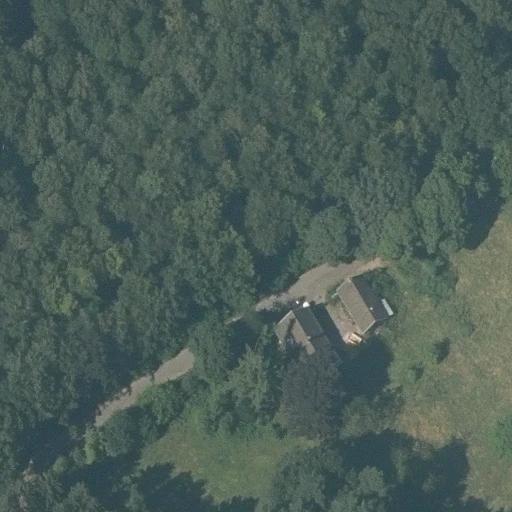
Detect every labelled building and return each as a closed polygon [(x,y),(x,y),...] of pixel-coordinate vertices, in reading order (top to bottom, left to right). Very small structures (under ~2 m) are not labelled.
[(482,15),(491,6),(484,0),(476,0),(471,5),(482,15)] [(507,41),(511,34),(511,19),(493,3),(491,6),(482,15),(480,17),(507,41)] [(360,283),(335,301),(361,337),(386,319),(360,283)] [(328,354),(302,313),(272,332),(299,373),(328,354)] [(328,354),(299,373),(308,387),(337,368),(328,354)]
